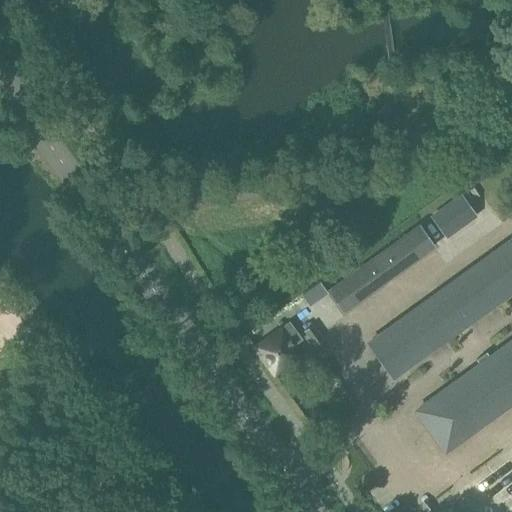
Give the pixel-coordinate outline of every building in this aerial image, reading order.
[(328,291),(343,312),(433,248),(417,226),(328,291)] [(456,327),(465,321),(478,312),(511,287),(511,249),(510,246),(372,345),(392,374),(456,327)] [(281,329),(254,348),(273,375),(300,356),(293,346),(300,341),(288,324),(281,329)] [(314,346),(319,342),(322,340),(316,332),(312,326),(304,332),(314,346)] [(511,346),(492,361),(481,369),(421,412),(446,447),(511,399),(511,346)]
